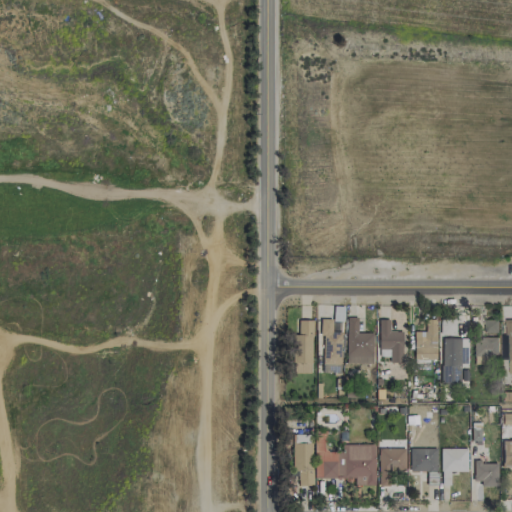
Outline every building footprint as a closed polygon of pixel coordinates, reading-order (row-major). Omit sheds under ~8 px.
[(372,333),(357,333),(357,318),(346,317),(345,364),(372,365),(372,333)] [(331,319),(321,319),(320,352),(318,351),(318,364),(340,365),(341,332),(331,332),(331,319)] [(377,349),(389,349),(389,362),(401,363),(401,332),(388,331),(389,320),(378,319),(377,349)] [(435,319),(424,320),(424,331),(412,331),(413,360),(436,360),(435,319)] [(311,320),(297,320),(297,335),(292,335),(293,373),(312,373),(311,320)] [(497,337),(479,337),(479,345),(473,345),(473,358),(481,358),(497,358),(497,337)] [(467,364),(467,338),(441,338),(441,384),(460,384),(460,364),(467,364)] [(374,444),(343,445),(343,453),(324,453),(324,433),(314,433),(314,477),(353,477),(353,485),(374,485),(374,444)] [(311,486),(312,435),(293,434),(292,471),(298,471),(297,485),(311,486)] [(511,439),(501,440),(502,466),(511,465),(511,439)] [(404,448),(378,448),(378,486),(390,486),(390,471),(404,471),(404,448)] [(409,471),(435,472),(435,449),(409,448),(409,471)] [(466,471),(466,448),(440,449),(440,471),(466,471)] [(497,463),(473,462),(473,484),(496,484),(497,463)]
